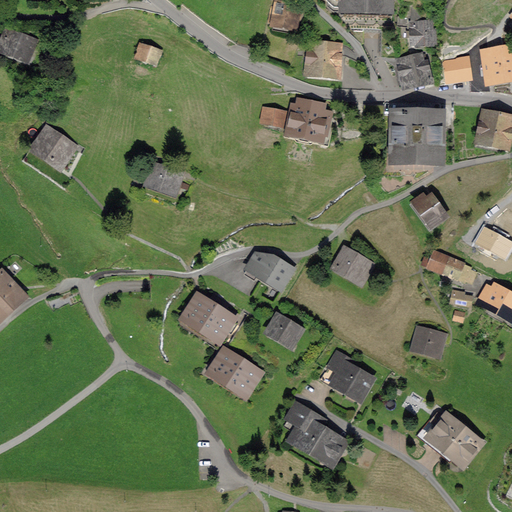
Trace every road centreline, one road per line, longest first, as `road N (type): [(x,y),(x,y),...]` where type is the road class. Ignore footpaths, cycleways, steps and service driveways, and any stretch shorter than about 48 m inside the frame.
road 1 (residential): [(0,449),(126,363),(190,404),(230,466),(253,484),(313,504),(400,511)]
road 2 (residential): [(511,104),(309,90),(226,54),(157,0)]
